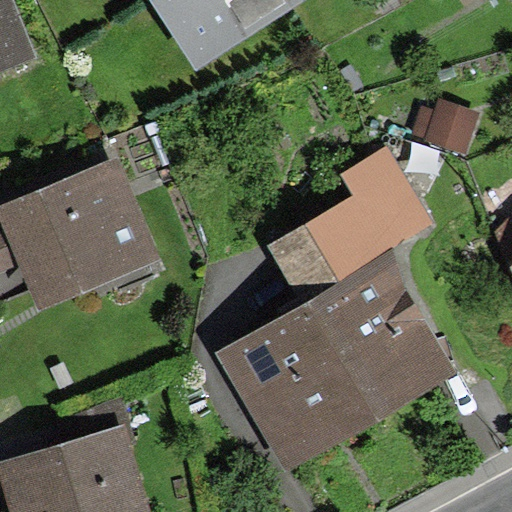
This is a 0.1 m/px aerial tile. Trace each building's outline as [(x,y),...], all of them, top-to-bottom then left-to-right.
[(0,0),(0,65),(23,56),(0,0)] [(285,0),(159,0),(197,58),(285,0)] [(422,108),(414,132),(461,151),(472,123),(422,108)] [(361,203),(335,218),(357,255),(412,223),(373,158),(345,174),(361,203)] [(110,170),(10,212),(44,293),(143,251),(110,170)] [(317,277),(329,297),(368,275),(357,255),(335,218),(281,249),(302,286),(317,277)] [(511,219),(496,236),(510,272),(511,269),(511,219)] [(329,297),(325,299),(379,394),(400,381),(424,367),(369,277),(368,275),(329,297)] [(330,422),(379,394),(325,299),(233,356),(284,448),(330,422)] [(4,485),(12,511),(27,507),(28,511),(132,511),(112,443),(127,438),(115,399),(63,420),(73,454),(16,471),(19,480),(4,485)]
